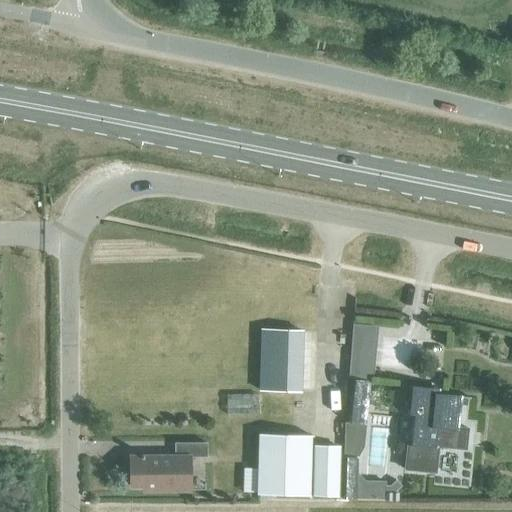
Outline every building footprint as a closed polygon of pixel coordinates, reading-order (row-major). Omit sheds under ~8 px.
[(351,323),(349,373),(374,374),(376,324),(351,323)] [(299,391),(299,389),(301,330),(261,329),(259,389),(259,390),(299,391)] [(344,420),(347,420),(364,422),(368,382),(348,380),(344,420)] [(402,411),(402,412),(406,413),(413,413),(412,419),(410,419),(407,442),(406,442),(406,443),(407,443),(406,457),(405,457),(405,458),(404,469),(437,472),(438,461),(438,460),(436,460),(437,446),(455,448),(466,449),(468,429),(457,428),(460,397),(470,398),(470,397),(440,394),(436,394),(436,396),(431,396),(431,389),(430,388),(405,386),(404,387),(405,387),(404,398),(404,400),(404,401),(403,411),(402,411)] [(310,435),(258,433),(256,494),(309,495),(310,435)] [(140,457),(130,456),(130,485),(143,485),(143,490),(188,490),(188,456),(206,456),(206,442),(174,443),(174,456),(142,457),(143,453),(140,453),(140,457)] [(339,447),(338,447),(314,446),(313,495),(337,496),(339,447)] [(343,456),(342,498),(385,499),(385,482),(364,481),(356,473),(356,456),(343,456)] [(385,499),(397,499),(398,493),(395,490),(401,485),(395,479),(389,485),(385,484),(385,499)]
